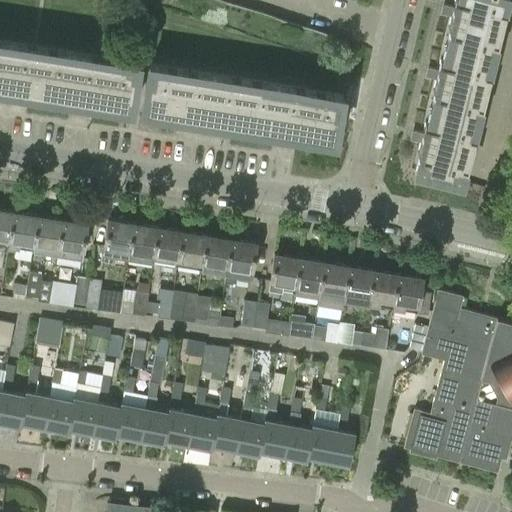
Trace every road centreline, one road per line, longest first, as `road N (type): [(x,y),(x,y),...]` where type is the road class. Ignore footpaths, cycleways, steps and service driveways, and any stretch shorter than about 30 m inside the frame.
road 1 (residential): [(353,207),(0,151)]
road 2 (residential): [(68,467),(326,492),(359,511)]
road 3 (residential): [(353,207),(402,0)]
road 4 (residential): [(511,245),(353,207)]
